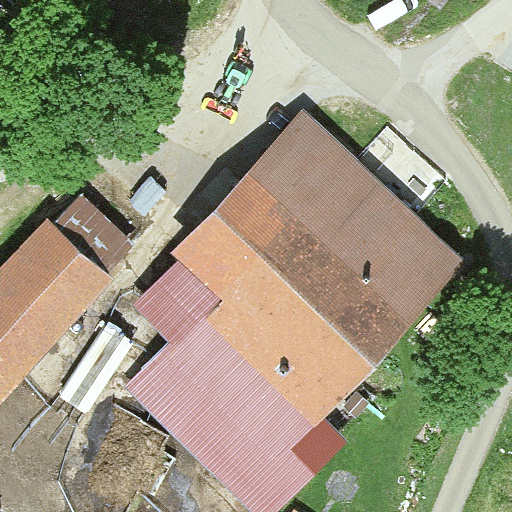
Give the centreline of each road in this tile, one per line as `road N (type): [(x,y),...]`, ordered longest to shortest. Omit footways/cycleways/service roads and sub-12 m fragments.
road 1 (track): [(0,167),(137,137),(348,55)]
road 2 (unclassified): [(511,264),(472,183),(301,0)]
road 3 (unclassified): [(457,511),(509,382),(511,333)]
road 4 (track): [(510,0),(465,29),(348,55)]
